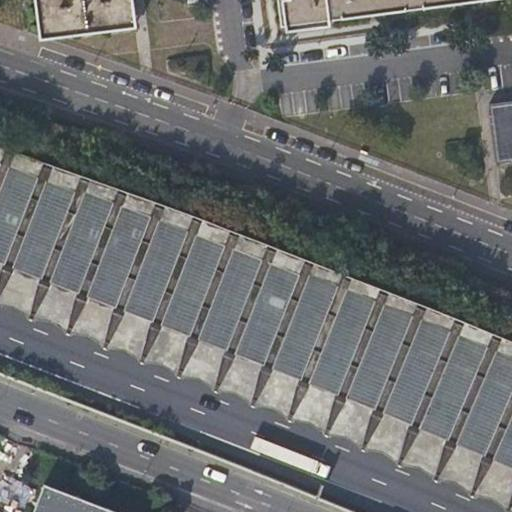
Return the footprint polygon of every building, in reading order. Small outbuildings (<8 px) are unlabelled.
[(38,0),(43,38),(136,26),(133,0),(38,0)] [(279,0),(283,25),(287,25),(288,30),(331,24),(330,19),(466,0),(279,0)] [(511,99),(486,103),(494,162),(511,159),(511,99)] [(120,322),(116,348),(138,351),(142,325),(120,322)] [(104,511),(43,489),(34,511),(104,511)]
